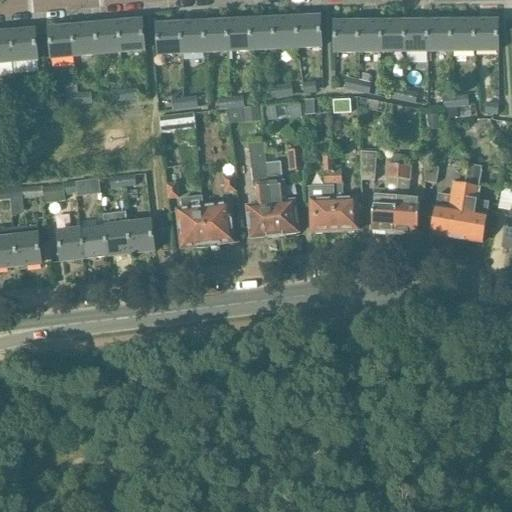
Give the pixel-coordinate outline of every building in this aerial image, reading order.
[(321,19),(297,20),(299,50),(323,49),(321,19)] [(276,51),(299,50),(297,20),(274,21),(276,51)] [(274,21),(251,22),(252,52),(276,51),(274,21)] [(144,22),(120,24),(122,54),(146,52),(144,22)] [(229,54),(252,52),(251,22),(227,23),(229,54)] [(227,23),(204,25),(206,55),(229,54),(227,23)] [(405,23),(382,24),(383,54),(405,54),(405,23)] [(405,54),(428,54),(427,23),(405,23),(405,54)] [(451,23),(427,23),(428,54),(452,54),(451,23)] [(452,54),(477,54),(476,23),(451,23),(452,54)] [(499,23),(476,23),(477,54),(499,53),(499,23)] [(100,56),(122,54),(120,24),(97,26),(100,56)] [(335,55),(359,55),(359,24),(335,24),(335,55)] [(359,55),(383,54),(382,24),(359,24),(359,55)] [(182,56),(206,55),(204,25),(180,26),(182,56)] [(97,26),(73,28),(76,58),(100,56),(97,26)] [(157,27),(159,57),(182,56),(180,26),(157,27)] [(52,61),(76,58),(73,28),(50,30),(52,61)] [(37,32),(12,34),(15,64),(39,62),(37,32)] [(0,65),(15,64),(12,34),(0,34),(0,65)] [(357,93),(359,83),(349,81),(347,91),(357,93)] [(373,86),(359,83),(357,93),(371,96),(373,86)] [(292,85),(277,87),(278,99),(293,97),(292,85)] [(269,100),(278,99),(277,87),(267,88),(269,100)] [(304,96),(316,94),(315,87),(303,89),(304,96)] [(403,103),(406,93),(394,91),(392,101),(403,103)] [(127,102),(140,101),(139,93),(126,94),(127,102)] [(417,106),(419,96),(406,93),(403,103),(417,106)] [(127,102),(126,94),(114,95),(114,103),(127,102)] [(452,97),(453,109),(469,107),(468,96),(452,97)] [(93,97),(80,98),(81,106),(93,105),(93,97)] [(184,99),(186,111),(197,110),(196,97),(184,99)] [(244,109),(243,97),(231,99),(232,110),(244,109)] [(443,98),(444,110),(453,109),(452,97),(443,98)] [(67,99),(68,107),(81,106),(80,98),(67,99)] [(172,101),(173,113),(186,111),(184,99),(172,101)] [(232,110),(231,99),(219,100),(220,112),(232,110)] [(335,114),(351,114),(350,100),(335,101),(335,114)] [(320,115),(319,101),(305,101),(306,115),(320,115)] [(18,104),(18,112),(31,111),(31,103),(18,104)] [(487,103),(485,115),(498,117),(499,105),(487,103)] [(7,113),(18,112),(18,104),(7,105),(7,113)] [(276,119),(275,105),(264,106),(265,120),(276,119)] [(244,110),(245,122),(262,120),(260,108),(244,110)] [(459,118),(458,109),(447,110),(448,119),(459,118)] [(197,130),(195,115),(171,118),(159,120),(161,135),(163,134),(197,130)] [(439,128),(439,115),(425,115),(426,129),(439,128)] [(276,238),(271,201),(269,174),(268,164),(266,143),(247,145),(253,207),(247,208),(251,241),(276,238)] [(302,151),(288,152),(290,173),(304,172),(302,151)] [(361,153),(361,163),(362,174),(362,182),(375,182),(375,167),(376,155),(361,153)] [(406,167),(406,156),(397,155),(392,155),(391,166),(396,166),(406,167)] [(268,164),(269,174),(271,201),(276,238),(300,235),(296,202),(284,203),(282,182),(279,182),(277,163),(268,164)] [(387,167),(385,192),(385,199),(373,198),(371,232),(395,233),(397,201),(399,167),(387,167)] [(397,201),(395,233),(418,235),(420,201),(408,200),(408,194),(410,168),(399,167),(397,201)] [(438,172),(423,169),(424,184),(436,186),(438,172)] [(465,185),(465,187),(464,187),(460,212),(462,212),(457,240),(483,244),(490,203),(478,202),(483,171),(468,169),(465,185)] [(325,172),(325,187),(334,186),(333,172),(325,172)] [(334,186),(343,186),(342,172),(333,172),(334,186)] [(137,187),(135,175),(123,176),(124,188),(137,187)] [(124,188),(123,176),(110,178),(112,189),(124,188)] [(100,179),(76,182),(78,194),(78,197),(101,194),(100,179)] [(237,192),(236,184),(236,179),(225,180),(227,194),(237,192)] [(78,194),(76,182),(64,183),(64,186),(44,189),(46,205),(66,202),(65,195),(78,194)] [(439,195),(437,207),(432,236),(457,240),(462,212),(460,212),(464,187),(465,187),(465,185),(454,183),(452,197),(439,195)] [(180,199),(178,184),(167,185),(169,201),(180,199)] [(43,197),(42,186),(9,190),(11,201),(43,197)] [(322,235),(324,233),(335,233),(334,200),(334,186),(325,187),(325,189),(310,190),(312,234),(314,234),(316,236),(322,235)] [(335,233),(346,233),(348,234),(354,234),(356,232),(360,232),(359,199),(343,200),(343,186),(334,186),(334,200),(335,233)] [(0,202),(11,201),(9,190),(0,190),(0,202)] [(184,249),(196,247),(197,250),(209,249),(204,212),(202,197),(181,200),(182,211),(179,211),(184,249)] [(221,247),(221,244),(234,243),(229,205),(216,207),(217,210),(204,212),(209,249),(221,247)] [(511,250),(511,205),(510,213),(503,248),(505,249),(506,246),(511,248),(511,250)] [(104,216),(105,228),(109,259),(132,256),(128,225),(127,213),(104,216)] [(156,253),(152,222),(128,225),(132,256),(156,253)] [(14,229),(15,238),(19,269),(52,265),(49,244),(40,245),(38,226),(14,229)] [(86,261),(109,259),(105,228),(82,231),(86,261)] [(62,264),(86,261),(82,231),(58,233),(62,264)] [(0,270),(19,269),(15,238),(0,240),(0,270)]
